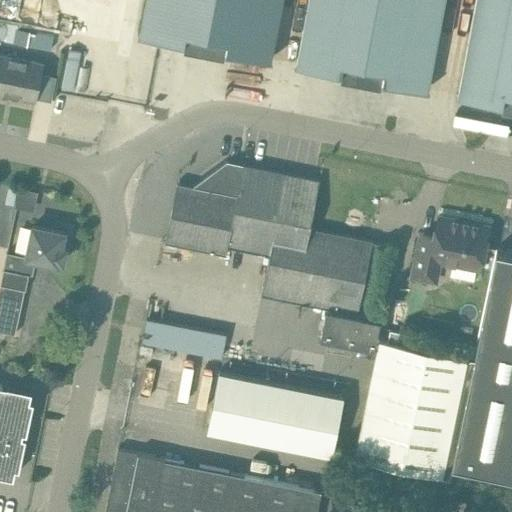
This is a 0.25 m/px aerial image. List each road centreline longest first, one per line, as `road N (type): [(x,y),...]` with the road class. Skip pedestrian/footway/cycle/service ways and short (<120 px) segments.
road 1 (unclassified): [(511,169),(219,113),(132,152),(100,181)]
road 2 (unclassified): [(57,511),(107,263),(111,218),(100,181)]
